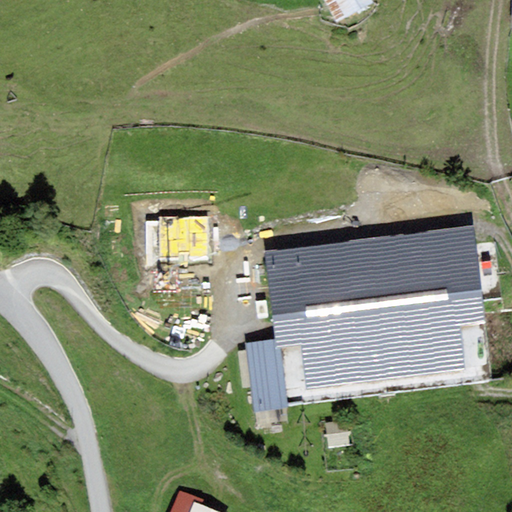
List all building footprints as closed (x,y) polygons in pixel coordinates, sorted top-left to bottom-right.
[(352,0),(308,0),(322,27),(357,10),(352,0)] [(475,227),(264,252),(274,340),(275,348),(280,347),(302,344),(307,389),(466,370),(460,326),(486,322),(475,227)] [(289,409),(280,347),(275,348),(274,340),(245,344),(254,413),(289,409)] [(189,511),(194,503),(201,506),(204,500),(180,491),(170,511),(189,511)] [(216,511),(201,506),(194,503),(189,511),(216,511)]
